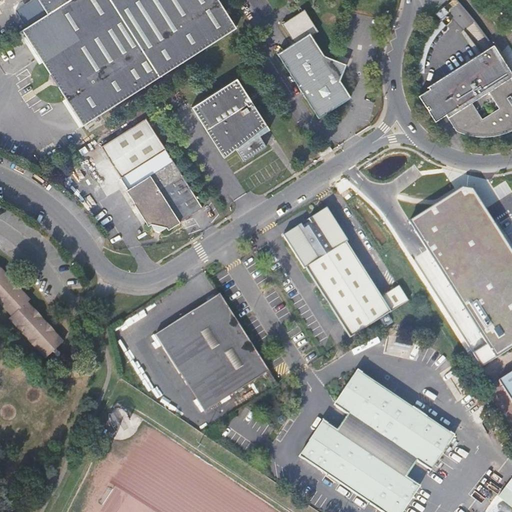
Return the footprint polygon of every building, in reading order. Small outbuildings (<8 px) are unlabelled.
[(219,0),(39,0),(48,13),(23,29),(53,76),(52,79),(54,83),(58,83),(84,124),(236,26),(219,0)] [(442,5),(434,13),(440,20),(449,11),(444,7),(442,5)] [(294,41),(277,52),(319,117),(351,95),(340,78),(346,62),(324,53),(311,34),(318,30),(304,8),(281,22),(294,41)] [(446,26),(440,20),(436,23),(436,24),(433,27),(430,30),(430,31),(427,35),(425,39),(423,43),(423,44),(421,48),(419,54),(418,57),(417,62),(417,67),(416,73),(424,73),(424,68),(425,63),(426,59),(427,55),(428,51),(430,47),(432,43),(434,39),(436,35),(439,32),(442,29),(446,26)] [(435,122),(446,115),(456,131),(459,132),(463,134),(467,135),(472,136),(476,136),(481,137),(485,137),(490,137),(494,136),(499,135),(503,134),(508,132),(511,131),(511,130),(511,77),(510,73),(508,74),(501,62),(502,61),(500,57),(497,52),(494,48),(492,49),(429,89),(418,96),(426,107),(428,106),(430,109),(428,110),(435,122)] [(237,77),(191,106),(224,156),(237,146),(238,147),(237,148),(244,159),(267,144),(260,134),(270,128),(237,77)] [(166,148),(146,116),(102,145),(122,176),(166,148)] [(331,143),(319,151),(322,156),(334,149),(331,143)] [(174,160),(127,190),(149,224),(152,222),(156,229),(161,231),(168,226),(169,228),(204,206),(174,160)] [(459,188),(406,223),(415,237),(486,344),(471,353),(481,368),(511,347),(511,248),(504,236),(501,239),(487,216),(469,190),(459,188)] [(307,221),(300,225),(295,228),(294,226),(282,234),(283,236),(281,237),(301,269),(303,268),(348,338),(406,301),(397,286),(396,286),(397,287),(395,288),(394,288),(379,297),(344,242),(345,241),(325,209),(323,210),(322,208),(310,215),(312,217),(307,221)] [(0,302),(12,316),(9,319),(46,358),(64,342),(27,303),(30,300),(1,268),(0,267),(0,302)] [(161,348),(186,387),(187,387),(203,411),(267,371),(218,294),(166,327),(170,333),(158,340),(163,347),(161,348)] [(166,327),(153,335),(161,348),(163,347),(158,340),(170,333),(166,327)] [(319,423),(297,456),(381,511),(401,511),(417,488),(417,484),(405,476),(416,461),(427,468),(432,466),(453,434),(355,369),(334,402),(334,406),(346,414),(335,429),(324,422),(319,423)] [(511,370),(497,381),(511,404),(511,370)] [(511,511),(511,477),(484,511),(511,511)]
